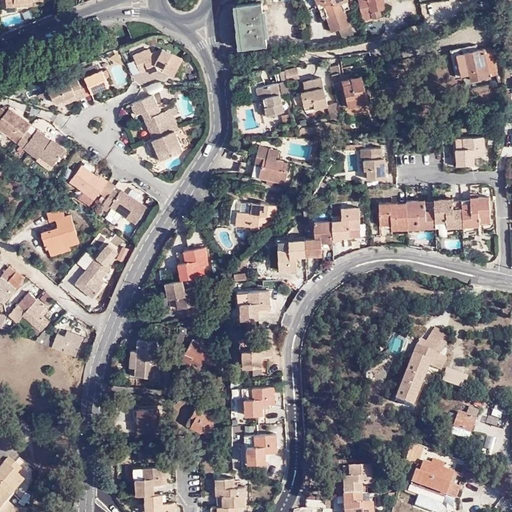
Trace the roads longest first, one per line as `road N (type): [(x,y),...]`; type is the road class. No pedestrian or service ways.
road 1 (tertiary): [(208,45),(219,133),(136,272),(101,353),(87,489)]
road 2 (residential): [(511,284),(385,258),(318,286),(287,338),(292,466),(279,511)]
